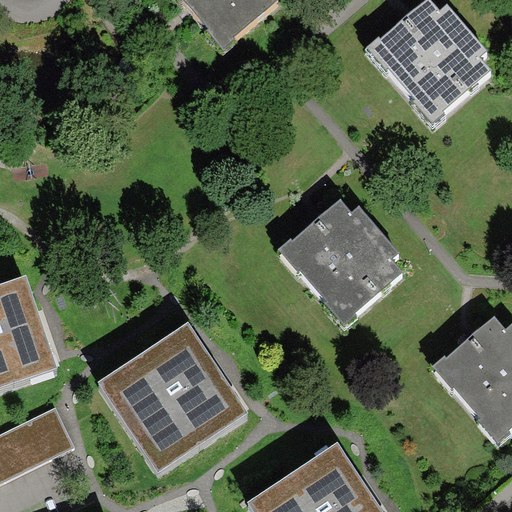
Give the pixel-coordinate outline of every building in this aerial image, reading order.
[(175,0),(182,8),(185,5),(197,19),(206,29),(203,32),(224,56),(238,44),(235,40),(280,1),(279,0),(175,0)] [(376,43),(365,52),(384,75),(388,72),(415,103),(412,105),(434,130),(447,119),(445,116),(491,77),(479,63),(487,57),(446,9),(438,16),(427,4),(378,45),(376,43)] [(287,246),(276,256),(295,278),(299,275),(326,306),(324,308),(345,333),(358,322),(356,320),(402,280),(390,267),(398,260),(357,213),(349,220),(338,207),(289,248),(287,246)] [(28,284),(0,293),(0,395),(60,375),(28,284)] [(441,361),(430,371),(449,394),(453,390),(480,422),(477,424),(499,449),(511,438),(510,435),(511,433),(511,329),(511,328),(503,335),(492,323),(443,364),(441,361)] [(187,331),(99,392),(160,479),(248,419),(187,331)] [(54,411),(0,438),(0,487),(74,450),(54,411)] [(379,511),(338,452),(250,511),(379,511)]
